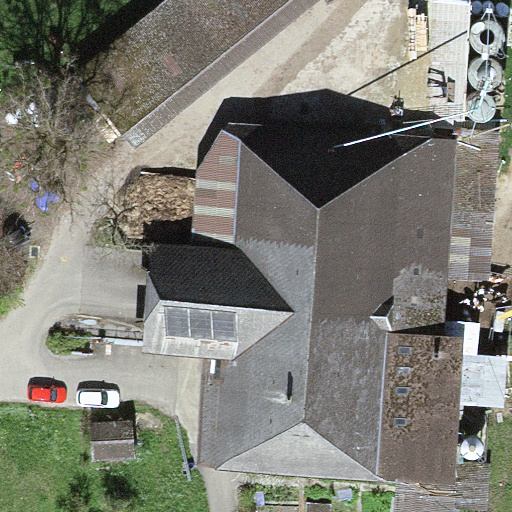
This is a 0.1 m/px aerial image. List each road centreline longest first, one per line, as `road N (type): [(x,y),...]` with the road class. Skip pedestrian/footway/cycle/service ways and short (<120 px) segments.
road 1 (track): [(0,369),(185,390)]
road 2 (track): [(346,14),(469,47),(511,82)]
